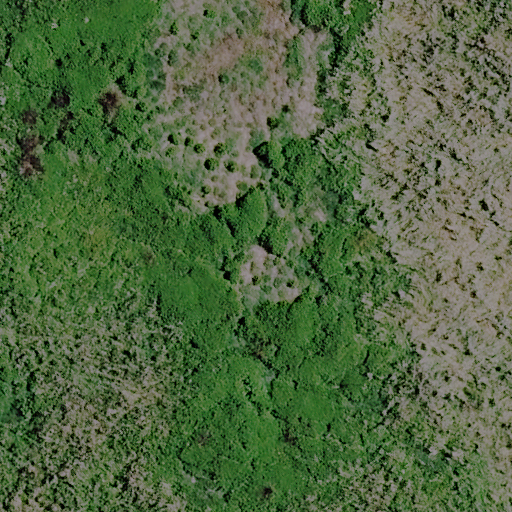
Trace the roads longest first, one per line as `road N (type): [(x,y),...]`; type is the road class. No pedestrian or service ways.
road 1 (unknown): [(0,394),(379,0)]
road 2 (unknown): [(211,0),(279,103)]
